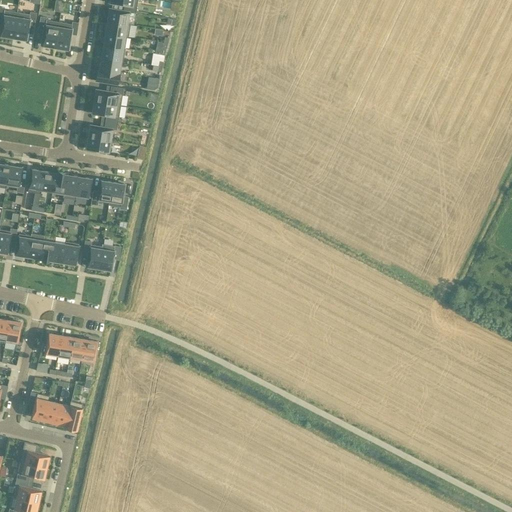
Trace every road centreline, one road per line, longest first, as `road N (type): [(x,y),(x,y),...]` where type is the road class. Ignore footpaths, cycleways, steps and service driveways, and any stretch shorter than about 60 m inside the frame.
road 1 (residential): [(8,430),(69,444),(53,511)]
road 2 (residential): [(39,303),(8,430)]
